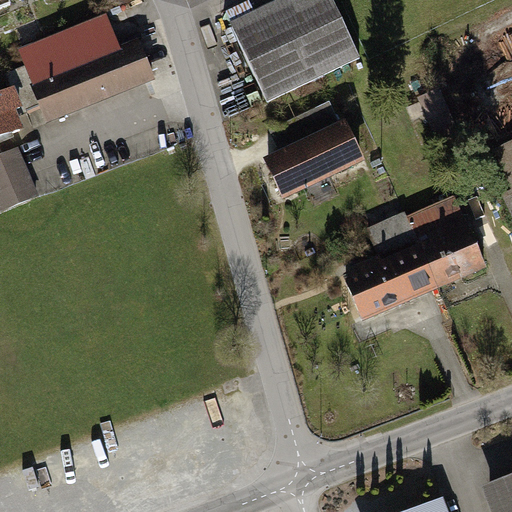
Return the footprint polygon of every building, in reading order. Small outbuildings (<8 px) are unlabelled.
[(0,0),(0,8),(19,0),(0,0)] [(327,0),(286,0),(228,27),(265,107),(358,64),(327,0)] [(155,86),(138,46),(120,54),(105,20),(16,57),(47,131),(155,86)] [(11,94),(0,98),(0,142),(21,134),(13,117),(20,114),(11,94)] [(343,128),(261,165),(280,207),(362,170),(343,128)] [(511,146),(496,154),(511,194),(511,146)] [(21,153),(0,161),(0,211),(1,215),(40,199),(21,153)] [(419,247),(340,279),(359,326),(485,276),(455,202),(408,221),(419,247)] [(511,511),(511,481),(481,493),(488,511),(511,511)] [(445,511),(442,503),(416,511),(445,511)]
